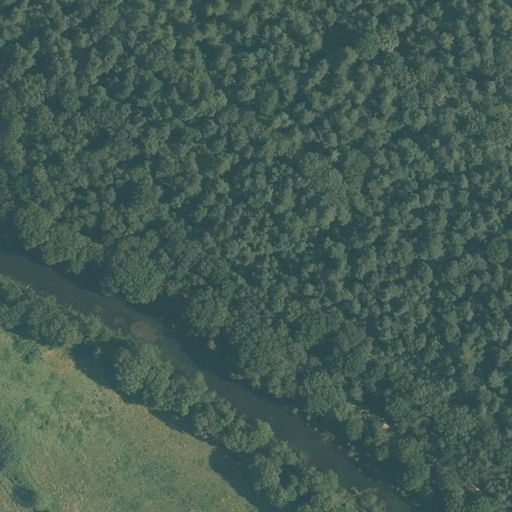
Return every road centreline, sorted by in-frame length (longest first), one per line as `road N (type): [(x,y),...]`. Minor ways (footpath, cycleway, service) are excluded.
road 1 (track): [(0,197),(141,263),(511,511)]
road 2 (track): [(302,0),(511,138)]
